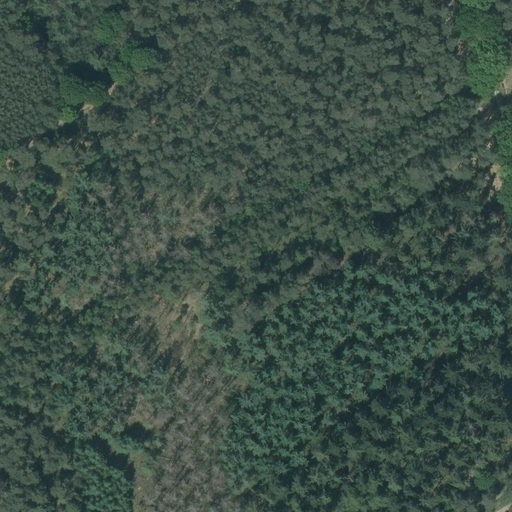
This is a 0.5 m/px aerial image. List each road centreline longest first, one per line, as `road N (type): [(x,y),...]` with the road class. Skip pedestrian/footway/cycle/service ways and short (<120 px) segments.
road 1 (track): [(0,164),(247,0)]
road 2 (track): [(471,0),(511,148)]
